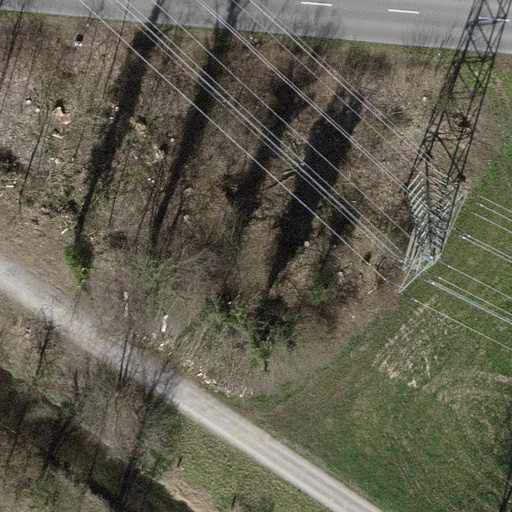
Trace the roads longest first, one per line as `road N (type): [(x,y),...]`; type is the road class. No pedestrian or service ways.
road 1 (track): [(0,268),(355,511)]
road 2 (tertiary): [(271,0),(511,22)]
